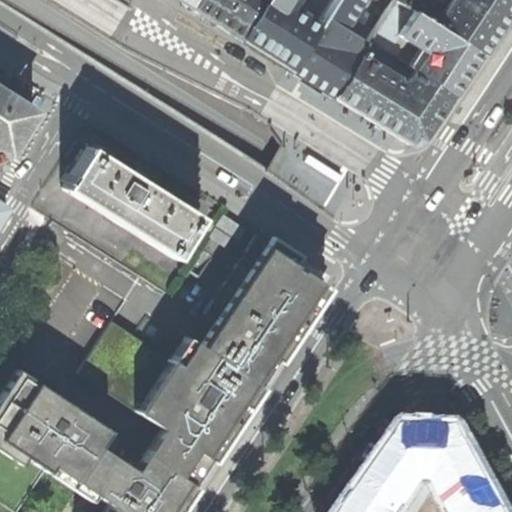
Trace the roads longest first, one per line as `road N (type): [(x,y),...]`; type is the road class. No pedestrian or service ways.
road 1 (tertiary): [(511,185),(424,200),(346,190),(274,155),(21,0)]
road 2 (residential): [(425,192),(267,100),(146,1)]
road 3 (secondary): [(96,81),(373,264)]
road 4 (secondary): [(373,264),(204,511)]
road 5 (secondary): [(318,511),(444,325)]
road 6 (secondary): [(511,65),(425,192)]
road 7 (tertiary): [(511,429),(444,325)]
